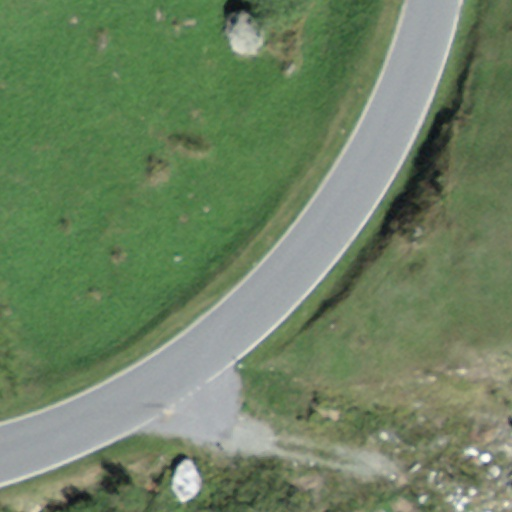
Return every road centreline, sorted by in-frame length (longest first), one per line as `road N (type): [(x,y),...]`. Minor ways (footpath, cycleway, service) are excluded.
road 1 (unclassified): [(0,455),(154,387),(281,280),(364,171),(418,55),(432,0)]
road 2 (track): [(154,387),(197,416),(333,459)]
